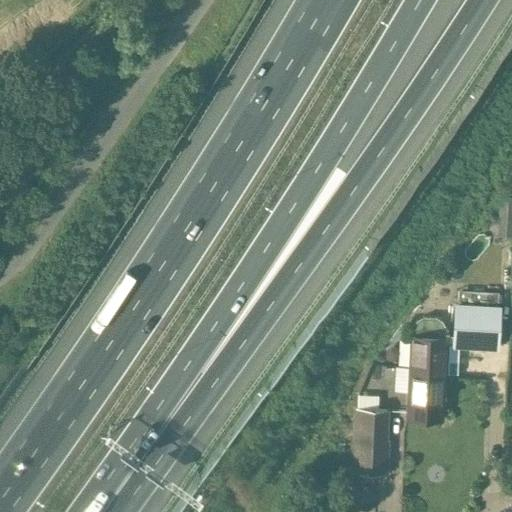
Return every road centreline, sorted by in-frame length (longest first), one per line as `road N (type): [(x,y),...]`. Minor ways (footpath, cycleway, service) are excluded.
road 1 (motorway): [(322,0),(205,197),(0,500)]
road 2 (motorway): [(140,458),(273,300),(483,0)]
road 3 (motorway): [(140,458),(420,0)]
road 4 (unclassified): [(207,0),(0,280)]
